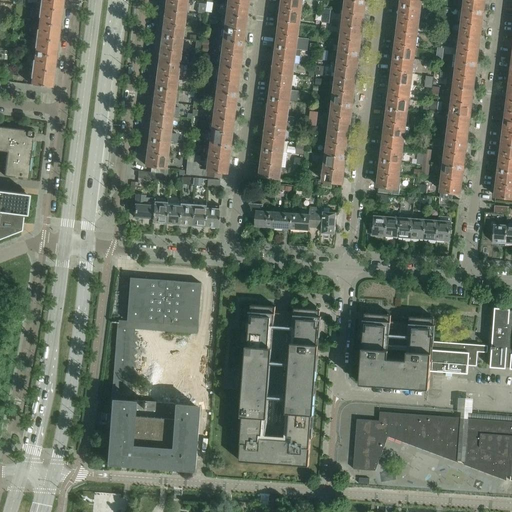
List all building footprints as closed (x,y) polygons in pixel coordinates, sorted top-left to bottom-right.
[(62,0),(40,0),(39,17),(40,17),(39,23),(60,26),(62,0)] [(185,0),(166,0),(165,10),(184,13),(185,0)] [(247,0),(227,0),(226,14),(245,17),(247,0)] [(302,0),(283,0),(281,20),(300,22),(302,0)] [(484,0),(465,0),(465,9),(483,12),(484,0)] [(366,3),(347,1),(343,26),(362,29),(366,3)] [(420,8),(402,6),(398,31),(417,34),(420,8)] [(483,12),(465,9),(461,35),(480,38),(483,12)] [(184,13),(165,10),(162,36),(181,39),(184,13)] [(245,17),(226,14),(223,40),(242,43),(245,17)] [(300,22),(281,20),(278,46),(296,48),(300,22)] [(60,26),(39,23),(38,30),(37,29),(35,47),(36,47),(35,53),(56,56),(60,26)] [(362,29),(343,26),(340,52),(359,55),(362,29)] [(417,34),(398,31),(395,57),(414,59),(417,34)] [(480,38),(461,35),(458,61),(477,63),(480,38)] [(181,39),(162,36),(159,62),(178,65),(181,39)] [(242,43),(223,40),(220,66),(238,68),(242,43)] [(296,48),(278,46),(274,71),(293,74),(296,48)] [(324,51),(318,50),(316,64),(310,63),(309,75),(321,76),(324,51)] [(359,55),(340,52),(337,78),(356,80),(359,55)] [(56,56),(35,53),(34,60),(33,60),(31,77),(32,77),(32,81),(31,85),(52,87),(56,56)] [(414,59),(395,57),(392,83),(411,85),(414,59)] [(477,63),(458,61),(455,87),(473,89),(477,63)] [(178,65),(159,62),(155,88),(174,90),(178,65)] [(238,68),(220,66),(217,92),(235,94),(238,68)] [(293,74),(274,71),(271,97),(290,100),(293,74)] [(432,88),(434,78),(434,77),(426,76),(425,87),(432,88)] [(356,80),(337,78),(333,104),(352,106),(356,80)] [(411,85),(392,83),(388,108),(407,111),(411,85)] [(431,97),(432,89),(423,87),(423,96),(431,97)] [(473,89),(455,87),(451,113),(470,115),(473,89)] [(174,90),(155,88),(152,114),(171,116),(174,90)] [(235,94),(217,92),(213,117),(232,120),(235,94)] [(290,100),(271,97),(268,123),(286,126),(290,100)] [(431,101),(430,110),(437,111),(438,102),(431,101)] [(352,106),(333,104),(330,130),(349,132),(352,106)] [(407,111),(388,108),(385,134),(404,137),(407,111)] [(312,111),(310,123),(318,124),(319,112),(312,111)] [(470,115),(451,113),(448,139),(467,141),(470,115)] [(171,116),(152,114),(149,140),(168,142),(171,116)] [(232,120),(213,117),(210,143),(229,145),(232,120)] [(511,119),(506,119),(503,145),(511,145),(511,119)] [(286,126),(268,123),(264,149),(283,152),(286,126)] [(0,151),(7,152),(4,176),(28,179),(33,142),(31,141),(32,138),(33,138),(33,137),(34,133),(34,132),(33,131),(29,131),(28,131),(28,132),(29,132),(24,132),(24,130),(0,127),(0,151)] [(349,132),(330,130),(327,155),(346,157),(349,132)] [(404,137),(385,134),(382,160),(401,163),(404,137)] [(467,141),(448,139),(445,165),(463,167),(467,141)] [(164,168),(168,142),(149,140),(146,166),(151,167),(151,172),(138,171),(138,178),(156,179),(159,180),(160,178),(164,175),(164,174),(169,175),(169,171),(169,169),(164,168)] [(229,145),(210,143),(207,171),(222,172),(225,173),(229,145)] [(511,145),(503,145),(499,171),(511,172),(511,145)] [(429,176),(433,150),(426,148),(422,175),(429,176)] [(283,152),(264,149),(261,176),(266,177),(280,178),(283,152)] [(346,157),(327,155),(324,181),(343,183),(346,157)] [(303,159),(295,158),(294,168),(302,169),(303,159)] [(401,163),(382,160),(378,186),(397,189),(401,163)] [(460,194),(463,167),(445,165),(441,191),(453,193),(460,194)] [(511,172),(499,171),(496,197),(511,198),(511,172)] [(0,239),(22,231),(23,215),(27,216),(30,195),(0,191),(0,239)] [(452,205),(453,193),(441,191),(440,204),(452,205)] [(396,197),(377,194),(377,201),(395,203),(396,197)] [(134,217),(153,219),(154,202),(155,199),(145,198),(145,200),(141,199),(141,195),(136,195),(134,217)] [(167,203),(154,202),(153,219),(152,223),(165,224),(167,203)] [(180,204),(167,203),(165,224),(179,225),(180,204)] [(193,205),(180,204),(179,225),(192,226),(193,205)] [(273,228),(274,212),(263,211),(263,205),(249,204),(248,217),(257,217),(256,226),(273,228)] [(206,206),(193,205),(192,226),(205,227),(206,206)] [(219,207),(206,206),(205,227),(218,228),(218,220),(219,220),(219,218),(218,217),(219,207)] [(508,213),(509,207),(505,206),(495,206),(494,213),(508,214),(508,213)] [(309,215),(292,213),(291,229),(309,230),(310,221),(316,222),(317,208),(310,207),(309,215)] [(324,212),(324,208),(317,208),(316,222),(323,222),(322,233),(335,234),(337,213),(324,212)] [(292,213),(274,212),(273,228),(291,229),(292,213)] [(386,236),(387,217),(375,216),(374,225),(371,224),(371,228),(374,228),(373,235),(378,236),(379,237),(385,237),(386,236)] [(400,218),(387,217),(386,236),(387,238),(393,238),(394,237),(399,237),(400,218)] [(413,219),(400,218),(399,237),(404,237),(405,239),(410,239),(411,238),(412,238),(413,219)] [(426,220),(413,219),(412,238),(413,240),(418,240),(419,239),(424,239),(426,220)] [(439,221),(426,220),(424,239),(430,239),(430,241),(436,241),(437,240),(439,221)] [(452,222),(439,221),(437,240),(438,240),(438,242),(444,242),(445,241),(450,241),(451,234),(452,231),(451,231),(452,222)] [(501,246),(506,246),(507,226),(494,225),(494,233),(491,233),(491,241),(493,241),(493,242),(501,243),(501,246)] [(191,470),(195,417),(196,405),(145,402),(145,401),(144,401),(144,400),(143,400),(143,401),(143,402),(120,400),(121,388),(132,389),(132,383),(132,382),(135,380),(135,381),(135,380),(132,376),(135,374),(136,374),(133,369),(136,367),(133,363),(136,360),(136,361),(137,360),(134,356),(137,354),(134,349),(137,347),(137,348),(138,347),(135,343),(138,341),(134,335),(135,322),(168,325),(167,332),(197,334),(197,326),(196,326),(200,284),(201,284),(201,283),(130,278),(130,279),(131,279),(128,320),(126,320),(126,321),(127,321),(127,323),(117,323),(111,409),(112,409),(111,414),(108,414),(107,420),(111,421),(108,464),(191,470)] [(266,446),(275,325),(276,313),(276,307),(251,305),(240,459),(309,465),(311,443),(317,359),(319,359),(320,346),(320,338),(319,338),(321,310),(294,308),(294,315),(284,447),(292,448),(292,452),(259,449),(260,445),(266,446)] [(495,308),(494,326),(492,346),(492,353),(491,353),(492,353),(491,367),(506,368),(506,367),(511,367),(511,369),(511,368),(511,310),(510,311),(511,309),(495,308)] [(360,382),(428,387),(428,389),(429,389),(431,371),(433,340),(434,325),(435,319),(410,317),(410,323),(391,322),(391,315),(365,313),(363,341),(362,341),(362,343),(361,356),(362,356),(360,382)] [(478,352),(488,353),(488,346),(444,343),(434,342),(435,341),(433,340),(431,371),(468,374),(469,366),(477,366),(478,352)] [(511,421),(380,412),(380,421),(358,419),(354,469),(376,471),(389,437),(458,463),(458,461),(465,462),(465,465),(506,481),(507,481),(507,476),(511,477),(511,481),(511,421)]
